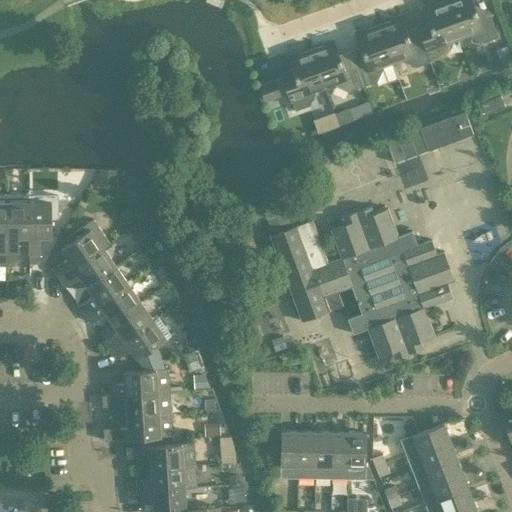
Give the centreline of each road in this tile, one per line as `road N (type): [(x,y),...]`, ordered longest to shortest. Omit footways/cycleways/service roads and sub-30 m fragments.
road 1 (residential): [(103,511),(99,479),(80,455),(67,330),(0,325)]
road 2 (residential): [(255,404),(480,408)]
